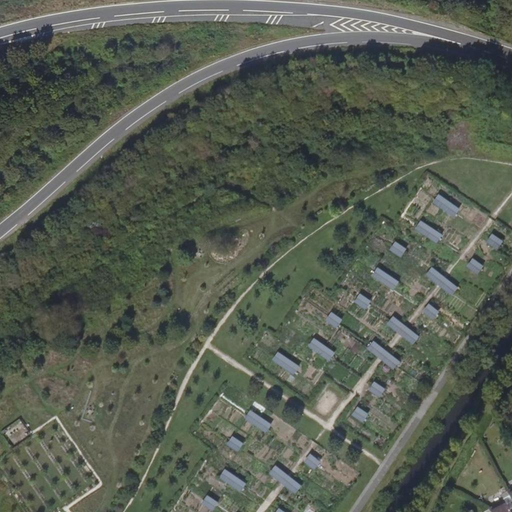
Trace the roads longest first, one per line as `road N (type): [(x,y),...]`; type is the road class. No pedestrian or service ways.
road 1 (trunk): [(0,231),(101,142),(213,70),(337,38),(456,42)]
road 2 (trunk): [(0,33),(110,10),(243,5),(365,16),(456,42)]
road 3 (unclassified): [(355,511),(511,285)]
